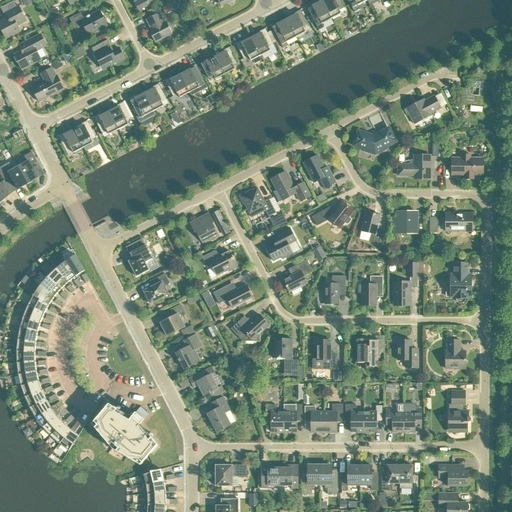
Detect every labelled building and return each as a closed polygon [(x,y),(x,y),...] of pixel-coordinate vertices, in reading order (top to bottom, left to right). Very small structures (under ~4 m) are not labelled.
[(132,0),(138,10),(156,0),(132,0)] [(324,0),(322,1),(331,19),(341,14),(339,11),(344,8),(339,0),(324,0)] [(367,1),(366,0),(347,0),(354,13),(360,10),(357,6),(367,1)] [(331,19),(322,1),(313,6),(312,4),(306,7),(319,31),(324,28),(322,24),(331,19)] [(175,10),(171,3),(161,8),(164,15),(175,10)] [(17,26),(26,21),(18,6),(5,12),(8,18),(0,22),(0,27),(6,39),(20,32),(17,26)] [(60,15),(57,9),(50,13),(53,19),(60,15)] [(296,15),(287,20),(296,38),(306,33),(304,29),(309,27),(300,10),(295,13),(296,15)] [(104,28),(107,26),(99,11),(84,19),(80,13),(69,19),(75,30),(83,26),(88,36),(98,31),(99,32),(104,29),(104,28)] [(149,31),(155,43),(172,34),(165,22),(164,23),(159,14),(146,20),(151,30),(149,31)] [(275,33),(272,35),(276,43),(279,41),(283,49),(288,46),(286,43),(296,38),(287,20),(277,25),(276,23),(271,25),(275,33)] [(260,34),(251,38),(260,56),(262,56),(264,60),(277,53),(273,45),(273,44),(276,43),(272,35),(269,36),(265,29),(259,31),(260,34)] [(14,55),(22,70),(40,60),(36,51),(46,46),(40,35),(26,42),(19,46),(22,51),(14,55)] [(260,56),(251,38),(242,43),(241,41),(235,44),(244,60),(249,58),(251,61),(253,60),(255,64),(261,61),(259,57),(260,56)] [(91,49),(102,69),(116,62),(116,63),(124,59),(119,49),(111,52),(109,49),(111,48),(107,40),(91,49)] [(225,52),(216,57),(225,75),(235,70),(233,66),(238,64),(229,47),(224,50),(225,52)] [(225,75),(216,57),(206,62),(205,59),(200,62),(208,79),(213,76),(215,80),(225,75)] [(52,63),(56,71),(61,68),(57,60),(52,63)] [(180,75),(189,93),(191,96),(207,88),(204,80),(202,81),(194,65),(188,68),(189,70),(180,75)] [(32,89),(39,102),(52,96),(64,90),(57,76),(56,76),(52,68),(40,74),(45,83),(42,85),(41,84),(32,89)] [(189,93),(180,75),(171,80),(170,78),(164,81),(173,97),(178,95),(180,98),(189,93)] [(471,105),(470,111),(482,112),(482,106),(485,106),(488,83),(466,80),(465,87),(468,87),(467,89),(460,88),(459,90),(457,90),(455,104),(471,105)] [(154,89),(145,94),(154,112),(164,106),(162,103),(167,100),(158,84),(153,87),(154,89)] [(154,112),(145,94),(135,99),(134,96),(129,99),(134,109),(137,114),(137,115),(136,116),(140,124),(156,116),(154,112)] [(404,110),(407,117),(409,116),(414,125),(432,116),(431,114),(441,109),(434,97),(424,102),(424,100),(404,110)] [(118,107),(109,112),(118,130),(128,125),(126,121),(131,119),(123,102),(117,105),(118,107)] [(118,130),(109,112),(100,117),(99,115),(93,118),(102,134),(107,131),(109,135),(118,130)] [(83,126),(74,130),(83,148),(93,143),(91,140),(96,137),(87,121),(82,124),(83,126)] [(24,135),(21,130),(13,135),(15,140),(24,135)] [(83,148),(74,130),(64,135),(63,133),(58,136),(68,156),(83,148)] [(384,148),(395,142),(388,130),(373,137),(359,133),(354,146),(365,149),(364,152),(375,155),(385,150),(384,148)] [(27,162),(18,167),(28,184),(44,175),(37,161),(37,162),(32,152),(24,157),(27,162)] [(451,176),(464,176),(464,179),(474,179),(474,176),(483,176),(483,158),(470,158),(470,155),(461,155),(461,158),(451,158),(451,176)] [(320,180),(324,189),(336,183),(327,167),(324,169),(317,156),(303,163),(313,183),(320,180)] [(414,156),(414,160),(414,166),(409,166),(409,165),(398,165),(398,176),(409,176),(409,175),(414,175),(414,179),(430,179),(430,156),(414,156)] [(0,167),(0,174),(4,180),(13,193),(28,184),(18,167),(13,170),(9,163),(0,167)] [(71,174),(74,180),(79,177),(76,171),(71,174)] [(282,201),(296,194),(300,202),(310,197),(303,183),(294,188),(286,172),(271,180),(282,201)] [(0,203),(13,193),(4,180),(0,183),(0,203)] [(247,192),(239,196),(243,205),(244,204),(251,218),(265,211),(269,217),(276,213),(269,200),(264,202),(257,188),(247,193),(247,192)] [(312,217),(317,227),(328,220),(339,229),(345,222),(347,224),(348,224),(351,221),(351,220),(348,218),(353,211),(341,202),(333,212),(328,208),(312,217)] [(196,232),(202,245),(219,236),(212,224),(214,223),(208,212),(189,223),(194,233),(196,232)] [(377,229),(380,216),(375,214),(373,214),(366,212),(361,232),(371,234),(369,242),(379,244),(382,231),(377,229)] [(396,231),(407,234),(417,231),(418,218),(416,218),(416,212),(397,212),(397,218),(396,218),(396,231)] [(446,232),(472,232),(472,214),(446,214),(446,232)] [(282,215),(271,220),(275,228),(286,223),(282,215)] [(307,221),(304,216),(299,218),(301,224),(307,221)] [(430,233),(437,233),(438,218),(430,218),(430,233)] [(224,222),(218,225),(224,236),(230,233),(224,222)] [(288,245),(296,241),(290,229),(271,238),(274,245),(266,249),(273,262),(281,258),(282,260),(293,254),(288,245)] [(145,263),(152,259),(145,245),(129,253),(132,259),(128,262),(136,277),(149,270),(145,263)] [(202,258),(207,268),(212,266),(217,276),(228,270),(229,272),(237,268),(228,251),(216,257),(213,252),(202,258)] [(166,254),(164,262),(173,265),(176,257),(166,254)] [(74,256),(65,262),(76,277),(84,271),(85,271),(85,270),(84,271),(76,256),(76,255),(75,255),(74,256)] [(292,268),(295,275),(283,281),(289,293),(291,292),(293,295),(294,296),(301,292),(302,291),(300,287),(307,283),(303,276),(312,271),(306,261),(292,268)] [(64,262),(56,269),(68,283),(76,277),(65,262),(64,262)] [(418,278),(418,264),(407,264),(407,278),(418,278)] [(454,298),(455,298),(456,301),(459,303),(462,303),(465,301),(465,298),(467,298),(467,297),(470,297),(470,276),(467,276),(467,264),(454,264),(454,276),(451,276),(451,282),(448,282),(446,284),(446,289),(448,291),(451,291),(451,297),(454,297),(454,298)] [(55,270),(47,277),(61,289),(68,283),(56,269),(55,270)] [(154,286),(144,291),(146,296),(144,297),(148,304),(149,303),(150,304),(168,294),(164,286),(169,284),(164,274),(151,281),(154,286)] [(324,284),(324,304),(330,304),(331,306),(333,304),(338,304),(339,294),(340,292),(345,292),(345,276),(332,276),(332,284),(324,284)] [(46,278),(40,286),(54,297),(61,289),(47,277),(46,278)] [(358,293),(361,293),(361,306),(376,306),(376,293),(382,293),(382,277),(370,277),(370,285),(362,285),(361,285),(358,285),(358,293)] [(74,282),(78,288),(82,285),(77,279),(74,282)] [(393,282),(393,306),(410,306),(410,282),(393,282)] [(66,288),(72,294),(75,291),(70,285),(66,288)] [(229,294),(226,287),(213,293),(219,305),(228,300),(232,309),(253,298),(246,285),(229,294)] [(39,287),(33,296),(49,305),(54,297),(40,286),(39,287)] [(60,295),(66,300),(69,297),(63,292),(60,295)] [(208,292),(202,295),(206,302),(212,299),(208,292)] [(32,297),(28,306),(44,314),(49,305),(33,296),(32,297)] [(54,302),(60,307),(63,303),(57,299),(54,302)] [(168,311),(171,317),(160,323),(167,337),(185,328),(180,318),(185,315),(180,305),(168,311)] [(27,307),(23,317),(40,323),(44,314),(28,306),(27,307)] [(242,342),(260,342),(260,334),(269,326),(258,314),(254,319),(246,319),(244,317),(231,329),(242,342)] [(23,318),(20,328),(37,332),(40,323),(23,317),(23,318)] [(194,333),(191,326),(181,331),(185,338),(194,333)] [(210,327),(205,330),(210,339),(215,336),(215,335),(210,327)] [(19,329),(18,340),(36,342),(37,332),(20,328),(19,329)] [(184,366),(183,367),(184,369),(199,361),(193,350),(201,346),(196,335),(184,341),(187,347),(176,353),(179,359),(177,359),(178,362),(181,360),(184,366)] [(17,341),(16,351),(35,352),(36,342),(18,340),(17,341)] [(274,342),(274,348),(274,349),(273,351),(272,352),(271,353),(276,360),(277,359),(284,359),(286,372),(287,374),(288,375),(289,376),(292,376),(291,361),(292,361),(292,340),(282,340),(282,342),(274,342)] [(323,369),(336,370),(336,355),(330,355),(330,341),(317,341),(317,360),(318,360),(323,365),(323,369)] [(365,367),(377,367),(377,341),(358,341),(358,363),(365,363),(365,367)] [(406,361),(405,368),(418,368),(418,349),(411,349),(411,341),(398,341),(398,361),(406,361)] [(445,369),(465,369),(465,351),(460,351),(460,341),(447,341),(447,351),(445,351),(445,369)] [(35,352),(16,351),(17,353),(17,363),(35,362),(35,352)] [(35,362),(17,363),(17,364),(18,375),(36,372),(35,362)] [(217,388),(212,378),(216,376),(211,368),(189,379),(194,387),(198,385),(204,396),(210,393),(212,398),(224,392),(221,386),(217,388)] [(36,372),(18,375),(19,376),(21,386),(38,381),(36,372)] [(38,381),(21,386),(21,388),(25,397),(42,391),(38,381)] [(42,391),(25,397),(26,400),(30,408),(46,399),(42,391)] [(451,404),(448,404),(448,411),(448,433),(468,433),(468,422),(469,422),(470,422),(470,421),(470,420),(471,420),(470,419),(470,418),(469,417),(469,411),(463,411),(463,405),(465,405),(465,391),(451,391),(451,404)] [(207,414),(217,432),(230,425),(224,414),(230,411),(223,398),(210,404),(213,411),(207,414)] [(46,399),(30,408),(30,409),(36,418),(51,408),(46,399)] [(60,402),(53,406),(56,410),(62,406),(60,402)] [(103,410),(97,418),(96,419),(91,424),(112,449),(140,465),(145,460),(146,459),(146,458),(152,451),(153,450),(157,445),(140,424),(149,413),(141,406),(132,417),(108,404),(104,409),(103,410)] [(324,412),(324,433),(337,433),(337,420),(343,420),(343,404),(332,404),(332,412),(324,412)] [(271,433),(284,433),(284,412),(276,412),(276,405),(265,405),(265,419),(271,419),(271,433)] [(284,412),(284,433),(296,433),(296,419),(302,419),(302,405),(291,405),(291,412),(284,412)] [(364,433),(363,412),(356,412),(356,405),(345,405),(345,419),(351,419),(351,433),(364,433)] [(403,413),(403,405),(397,405),(397,410),(386,410),(386,422),(392,422),(392,433),(404,433),(403,413)] [(376,412),(363,412),(364,433),(376,433),(376,419),(382,419),(382,406),(376,406),(376,412)] [(310,433),(324,433),(324,412),(315,412),(315,407),(305,407),(305,422),(310,422),(310,433)] [(51,408),(36,418),(36,419),(43,427),(57,416),(51,408)] [(59,414),(62,417),(68,412),(65,409),(59,414)] [(410,413),(403,413),(404,433),(415,433),(415,429),(421,429),(421,409),(410,409),(410,413)] [(65,421),(69,424),(74,418),(71,415),(65,421)] [(57,416),(43,427),(43,429),(50,436),(63,423),(57,416)] [(72,427),(76,430),(81,424),(77,421),(72,427)] [(63,423),(50,436),(51,437),(59,444),(71,430),(63,423)] [(71,430),(59,444),(60,445),(69,451),(79,436),(71,430)] [(247,477),(247,466),(238,466),(216,466),(216,486),(232,486),(238,486),(238,477),(247,477)] [(268,486),(279,486),(279,468),(270,468),(270,466),(261,466),(261,488),(268,488),(268,486)] [(279,468),(279,486),(291,486),(291,488),(298,488),(298,466),(289,466),(289,468),(279,468)] [(314,484),(319,484),(319,466),(307,466),(307,479),(301,479),(302,495),(312,495),(312,489),(314,489),(314,484)] [(319,466),(319,484),(325,484),(325,489),(327,489),(327,495),(337,495),(337,479),(331,479),(331,466),(319,466)] [(359,486),(359,466),(347,466),(347,475),(341,475),(341,491),(347,491),(347,486),(359,486)] [(372,466),(359,466),(359,486),(371,486),(371,491),(378,491),(378,475),(372,475),(372,466)] [(392,484),(400,484),(400,466),(387,466),(387,478),(381,478),(381,491),(392,491),(392,484)] [(400,466),(400,484),(412,484),(412,493),(418,493),(418,478),(412,478),(412,466),(400,466)] [(448,478),(448,486),(468,486),(468,472),(464,472),(464,466),(438,466),(438,478),(448,478)] [(146,485),(164,481),(161,469),(143,475),(145,483),(143,484),(143,485),(146,485)] [(147,493),(147,494),(165,493),(164,481),(146,485),(147,493)] [(148,503),(148,504),(166,505),(165,493),(147,494),(148,503)] [(258,506),(258,494),(249,494),(249,506),(258,506)] [(467,511),(469,509),(469,505),(467,504),(467,503),(457,503),(457,494),(438,494),(438,508),(447,508),(446,511),(467,511)] [(221,505),(216,505),(215,511),(238,511),(238,499),(221,499),(221,505)]
